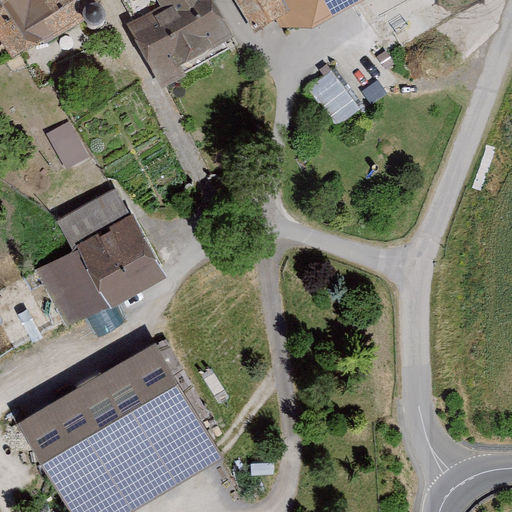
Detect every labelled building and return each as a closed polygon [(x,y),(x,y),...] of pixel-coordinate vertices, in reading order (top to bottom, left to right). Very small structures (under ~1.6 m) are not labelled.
[(0,0),(0,58),(10,73),(76,29),(89,32),(101,24),(103,11),(95,0),(0,0)] [(233,49),(205,0),(156,0),(159,5),(121,26),(158,91),(233,49)] [(224,0),(247,38),(279,20),(283,28),(310,28),(360,0),(224,0)] [(331,69),(309,85),(338,124),(360,108),(331,69)] [(69,123),(46,136),(66,171),(89,158),(69,123)] [(72,252),(34,272),(64,327),(164,273),(117,185),(53,218),(72,252)] [(152,338),(12,417),(56,496),(196,417),(152,338)]
